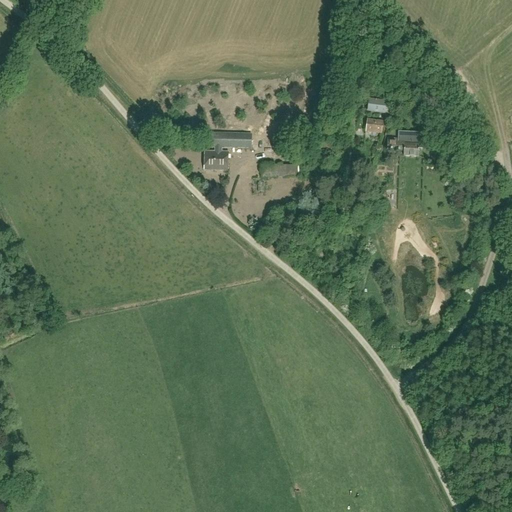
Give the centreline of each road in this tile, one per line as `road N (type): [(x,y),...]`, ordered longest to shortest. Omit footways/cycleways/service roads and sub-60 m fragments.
road 1 (unclassified): [(458,511),(409,410),(358,337),(201,196),(70,56),(1,0)]
road 2 (track): [(505,146),(508,202),(469,320),(395,389)]
